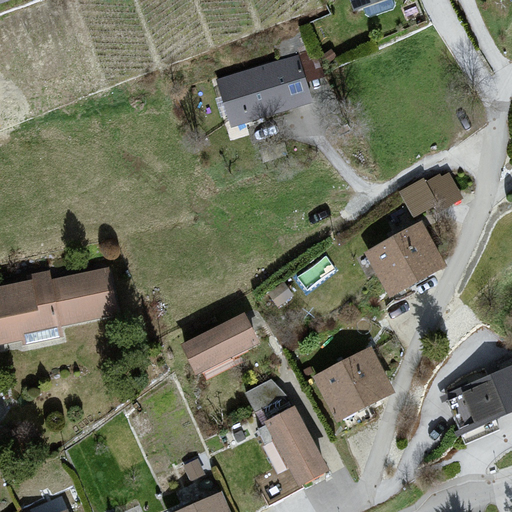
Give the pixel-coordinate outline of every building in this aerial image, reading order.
[(0,0),(0,9),(24,0),(0,0)] [(350,0),(355,13),(399,0),(350,0)] [(292,58),(216,82),(233,133),(308,108),(292,58)] [(418,223),(462,199),(446,170),(402,195),(418,223)] [(448,270),(423,228),(369,258),(394,301),(448,270)] [(110,270),(0,291),(0,341),(120,318),(110,270)] [(260,345),(246,317),(180,350),(195,379),(260,345)] [(399,396),(375,353),(318,385),(343,428),(399,396)] [(511,371),(445,399),(462,441),(511,420),(511,371)] [(245,388),(257,411),(287,396),(275,373),(245,388)] [(330,471),(295,408),(261,427),(296,489),(330,471)] [(227,511),(221,499),(193,511),(227,511)]
